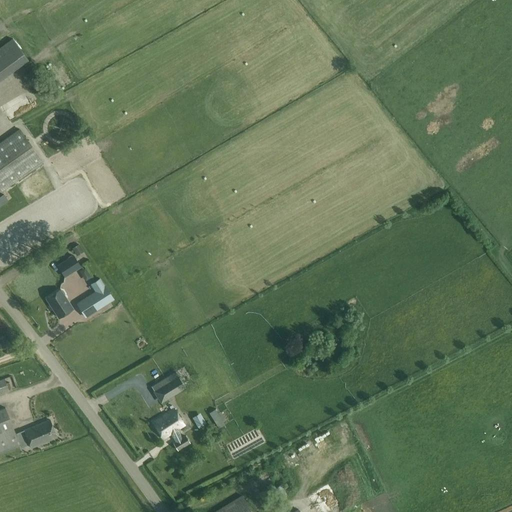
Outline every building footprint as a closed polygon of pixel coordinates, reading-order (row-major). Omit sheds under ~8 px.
[(0,47),(0,80),(28,59),(12,38),(0,47)] [(43,162),(20,129),(0,142),(0,188),(2,191),(43,162)] [(0,206),(8,200),(4,194),(0,196),(0,206)] [(72,248),(77,255),(84,251),(79,244),(72,248)] [(65,276),(80,266),(73,255),(72,256),(71,255),(68,257),(68,259),(58,265),(65,276)] [(95,291),(77,303),(86,317),(113,299),(100,279),(91,284),(95,291)] [(46,298),(59,318),(73,309),(64,296),(65,294),(63,291),(61,290),(60,289),(46,298)] [(184,387),(175,372),(152,387),(161,402),(184,387)] [(0,395),(8,392),(3,379),(0,380),(0,395)] [(24,429),(16,433),(5,406),(0,408),(0,453),(20,445),(21,447),(27,445),(24,440),(28,438),(31,447),(57,437),(50,419),(24,430),(24,429)] [(174,408),(153,422),(163,438),(170,433),(176,442),(181,439),(178,428),(184,425),(174,408)] [(215,409),(209,413),(219,428),(221,431),(226,428),(224,425),(225,424),(215,409)] [(200,413),(192,418),(199,428),(206,423),(200,413)] [(336,461),(361,449),(347,419),(322,431),(336,461)] [(187,439),(185,436),(181,439),(176,442),(173,443),(178,450),(189,443),(188,440),(187,438),(187,439)] [(321,458),(303,468),(311,483),(329,474),(321,458)] [(267,485),(283,478),(279,467),(263,474),(267,485)] [(252,511),(242,495),(215,511),(252,511)]
